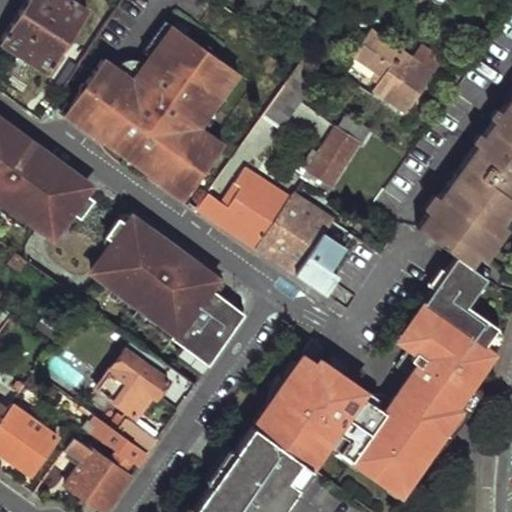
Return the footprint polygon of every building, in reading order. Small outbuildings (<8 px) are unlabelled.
[(27,0),(21,12),(2,42),(52,73),(78,35),(91,45),(107,21),(72,0),(27,0)] [(307,13),(292,34),(307,44),(322,24),(307,13)] [(141,48),(148,53),(171,22),(163,17),(141,48)] [(171,22),(148,53),(143,60),(130,78),(113,65),(104,59),(70,104),(95,123),(90,129),(113,145),(118,139),(153,165),(148,171),(161,180),(165,174),(190,192),(225,145),(221,142),(202,128),(186,116),(200,96),(210,104),(218,93),(235,70),(171,22)] [(387,77),(378,91),(410,114),(438,74),(421,63),(374,30),(355,57),(387,77)] [(421,63),(438,74),(450,58),(433,46),(421,63)] [(113,65),(130,78),(143,60),(140,56),(136,53),(132,52),(128,51),(121,53),(117,56),(114,60),(113,65)] [(286,86),(302,99),(322,71),(305,60),(286,86)] [(286,86),(264,117),(280,127),(302,99),(286,86)] [(224,98),(218,93),(210,104),(200,96),(186,116),(202,128),(224,98)] [(455,255),(470,265),(478,253),(500,222),(509,209),(511,204),(511,197),(511,196),(511,93),(500,109),(494,119),(483,134),(477,143),(437,198),(429,210),(416,229),(455,255)] [(70,104),(66,110),(90,129),(95,123),(70,104)] [(494,119),(500,109),(494,105),(488,114),(494,119)] [(349,117),(341,129),(361,144),(364,146),(373,133),(349,117)] [(0,198),(18,212),(42,228),(43,227),(60,203),(69,209),(82,191),(58,173),(50,167),(56,160),(31,141),(28,144),(0,123),(0,198)] [(222,202),(211,217),(258,249),(295,194),(305,178),(318,187),(323,179),(333,185),(361,144),(341,129),(319,161),(314,157),(305,169),(300,166),(286,188),(249,163),(222,202)] [(476,130),(471,139),(477,143),(483,134),(476,130)] [(118,139),(113,145),(148,171),(153,165),(118,139)] [(56,160),(50,167),(58,173),(59,172),(60,169),(60,166),(58,162),(56,160)] [(165,174),(161,180),(185,198),(190,192),(165,174)] [(209,192),(198,207),(211,217),(222,202),(209,192)] [(258,249),(294,272),(321,232),(330,219),(295,194),(258,249)] [(429,210),(437,198),(431,194),(424,205),(429,210)] [(0,198),(0,211),(12,220),(18,212),(0,198)] [(60,203),(43,227),(57,226),(69,209),(60,203)] [(96,235),(104,241),(83,271),(175,334),(170,340),(185,350),(207,366),(244,315),(220,297),(208,288),(217,276),(181,250),(179,253),(153,235),(148,243),(118,222),(109,216),(96,235)] [(119,220),(118,222),(148,243),(153,235),(128,217),(125,217),(122,217),(119,220)] [(500,222),(478,253),(485,258),(507,226),(500,222)] [(294,272),(321,290),(335,271),(327,265),(340,246),(321,232),(294,272)] [(322,350),(309,342),(251,425),(297,458),(314,433),(325,440),(399,491),(432,443),(425,438),(432,428),(439,432),(457,406),(450,401),(461,385),(469,390),(495,352),(483,345),(497,325),(465,304),(485,275),(470,265),(455,255),(421,304),(433,312),(409,347),(396,366),(409,375),(392,399),(375,387),(370,392),(329,364),(324,373),(312,365),(322,350)] [(208,288),(220,297),(228,285),(217,276),(208,288)] [(397,339),(409,347),(433,312),(421,304),(397,339)] [(483,345),(495,352),(499,346),(500,343),(500,339),(500,335),(500,331),(498,327),(497,325),(483,345)] [(95,388),(135,415),(149,392),(156,398),(168,379),(125,349),(95,388)] [(185,350),(179,358),(202,374),(207,366),(185,350)] [(7,407),(0,418),(0,449),(29,470),(57,433),(12,401),(7,407)] [(457,406),(439,432),(447,438),(465,412),(457,406)] [(93,410),(82,424),(90,429),(99,415),(93,410)] [(99,415),(90,429),(111,445),(128,456),(139,464),(149,449),(120,429),(99,415)] [(120,429),(149,449),(157,437),(153,435),(157,430),(135,415),(132,421),(128,418),(120,429)] [(277,511),(307,465),(297,458),(251,425),(234,448),(233,450),(237,453),(214,485),(210,482),(208,484),(193,505),(192,508),(194,510),(193,511),(277,511)] [(425,438),(432,443),(439,432),(432,428),(425,438)] [(314,433),(297,458),(307,465),(325,440),(314,433)] [(84,459),(67,482),(107,509),(132,473),(120,466),(128,456),(111,445),(105,455),(75,434),(66,447),(84,459)] [(230,445),(227,446),(204,477),(205,482),(208,484),(210,482),(214,485),(237,453),(233,450),(234,448),(230,445)] [(193,511),(194,510),(192,508),(193,505),(191,503),(186,504),(180,511),(193,511)]
